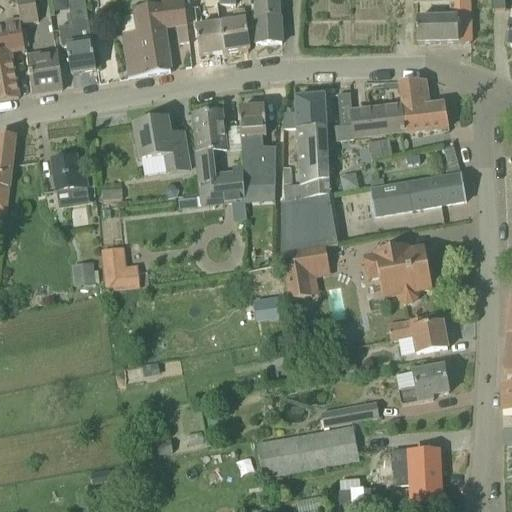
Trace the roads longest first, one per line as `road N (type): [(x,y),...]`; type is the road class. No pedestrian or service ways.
road 1 (residential): [(475,511),(489,316),(489,93)]
road 2 (residential): [(0,117),(289,70)]
road 3 (residential): [(289,70),(423,67),(489,93)]
